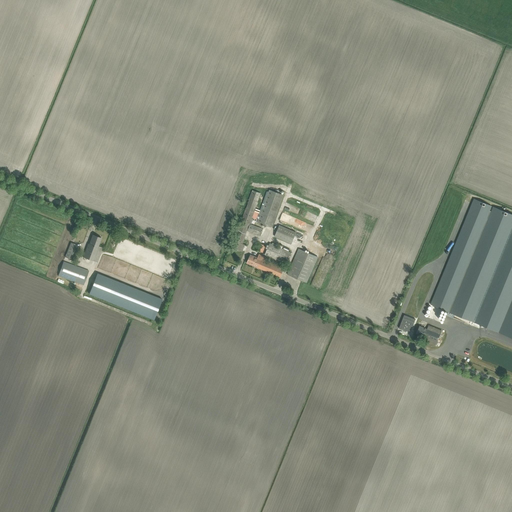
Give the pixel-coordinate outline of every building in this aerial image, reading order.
[(253,190),(233,242),(232,247),(242,251),(244,244),(243,243),(247,231),(260,235),(262,228),(250,224),(261,193),(253,190)] [(255,221),(258,222),(272,227),(283,195),(269,190),(259,220),(256,219),(255,221)] [(472,204),(432,305),(511,337),(511,220),(511,217),(511,213),(498,207),(496,214),(486,210),(488,203),(479,200),(476,206),(472,204)] [(274,237),(291,244),(296,232),(279,225),(274,237)] [(93,234),(91,239),(89,244),(89,243),(84,257),(98,262),(103,247),(98,246),(101,238),(93,234)] [(265,255),(286,265),(291,253),(276,246),(277,243),(273,241),(272,244),(270,243),(265,255)] [(257,251),(263,253),(266,246),(260,243),(257,251)] [(73,246),(69,245),(64,259),(67,261),(73,246)] [(299,249),(290,270),(287,274),(306,283),(318,258),(299,249)] [(250,255),(249,258),(247,263),(280,277),(282,273),(284,268),(265,260),(266,257),(260,254),(258,258),(250,255)] [(63,261),(58,276),(83,285),(88,271),(63,261)] [(97,273),(89,293),(154,319),(162,299),(97,273)] [(407,306),(405,314),(419,318),(422,310),(407,306)] [(440,314),(436,321),(451,327),(454,320),(440,314)] [(403,317),(399,328),(412,333),(416,322),(403,317)] [(419,326),(418,329),(416,334),(424,337),(423,340),(436,345),(442,331),(429,325),(427,329),(419,326)]
